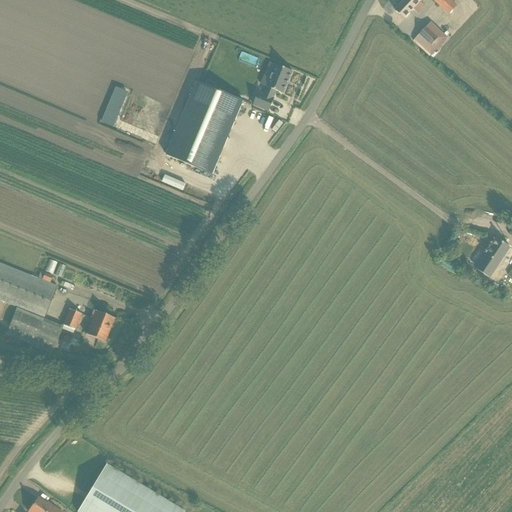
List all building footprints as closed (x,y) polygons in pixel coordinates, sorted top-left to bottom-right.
[(422,1),(420,0),(405,0),(395,11),(405,19),(422,1)] [(432,0),(449,15),(457,6),(450,0),(432,0)] [(432,46),(439,39),(426,28),(419,36),(432,46)] [(283,94),(293,72),(276,65),(264,94),(258,92),(253,106),(269,112),(275,99),(274,98),(277,92),(283,94)] [(212,175),(243,101),(197,82),(166,155),(212,175)] [(116,87),(102,121),(114,126),(129,92),(116,87)] [(239,168),(242,171),(250,163),(246,160),(239,168)] [(503,272),(498,269),(498,268),(511,248),(498,239),(478,269),(497,282),(503,272)] [(43,319),(56,287),(0,264),(0,300),(17,308),(6,335),(52,354),(63,327),(43,319)] [(40,272),(38,277),(50,282),(52,277),(40,272)] [(75,331),(78,321),(81,315),(69,311),(67,317),(63,326),(75,331)] [(86,335),(105,343),(114,319),(96,311),(86,335)] [(61,336),(60,340),(63,341),(63,342),(69,344),(71,338),(65,336),(64,337),(61,336)] [(183,511),(184,511),(106,465),(77,511),(183,511)] [(61,511),(47,503),(46,504),(38,498),(27,511),(61,511)]
